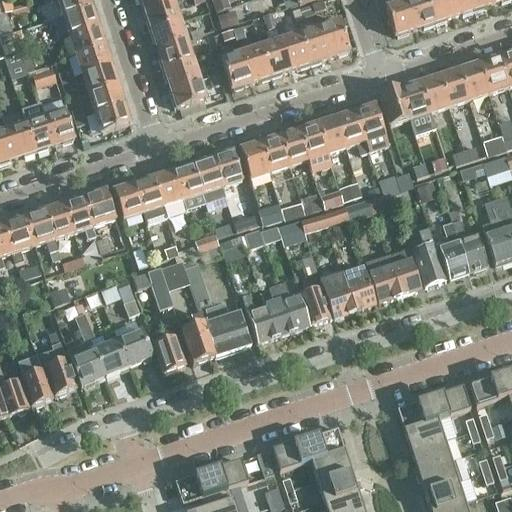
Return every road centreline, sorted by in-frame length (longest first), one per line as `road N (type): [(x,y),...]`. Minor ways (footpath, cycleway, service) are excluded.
road 1 (residential): [(138,465),(511,341)]
road 2 (residential): [(374,76),(155,148)]
road 3 (residential): [(155,148),(0,200)]
road 4 (residential): [(112,0),(155,148)]
road 5 (residential): [(511,33),(374,76)]
